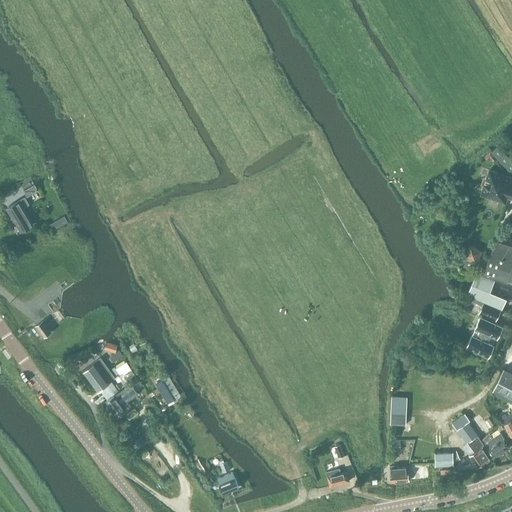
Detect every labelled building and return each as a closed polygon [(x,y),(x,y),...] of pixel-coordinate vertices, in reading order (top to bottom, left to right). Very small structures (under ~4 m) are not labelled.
[(511,162),(498,146),(492,151),(511,174),(511,162)] [(511,184),(511,181),(511,177),(489,169),(486,178),(492,181),(490,187),(484,185),(480,194),(505,202),(507,196),(511,197),(511,184)] [(25,193),(27,196),(35,191),(36,187),(34,183),(23,190),(25,193)] [(7,209),(10,214),(21,231),(33,224),(22,207),(29,203),(25,197),(24,196),(8,206),(7,209)] [(64,216),(54,222),(55,222),(57,227),(67,221),(64,216)] [(511,243),(505,241),(499,239),(491,248),(483,272),(511,282),(511,243)] [(463,256),(476,262),(482,250),(470,243),(463,256)] [(467,293),(502,308),(507,297),(490,290),(495,279),(476,271),(467,293)] [(501,308),(484,301),(482,305),(479,313),(478,315),(480,317),(475,328),(491,336),(491,334),(496,337),(501,327),(502,326),(494,322),(495,320),(501,308)] [(42,334),(44,336),(51,331),(50,330),(49,329),(46,325),(43,321),(43,320),(37,324),(36,325),(36,326),(39,329),(40,330),(42,334)] [(491,336),(475,328),(467,346),(488,355),(493,345),(488,342),(491,336)] [(106,341),(104,348),(115,351),(115,352),(117,345),(106,341)] [(2,351),(8,360),(11,358),(12,357),(5,349),(2,351)] [(119,349),(111,355),(110,356),(114,362),(123,355),(119,349)] [(101,357),(83,371),(98,391),(116,378),(101,357)] [(126,362),(116,368),(125,382),(135,376),(126,362)] [(511,372),(507,370),(503,368),(492,390),(511,400),(511,372)] [(157,381),(171,404),(182,398),(168,375),(157,381)] [(113,380),(97,392),(103,401),(119,389),(113,380)] [(125,386),(106,401),(117,417),(118,416),(117,415),(122,411),(123,413),(133,406),(128,400),(138,393),(138,392),(137,393),(131,385),(132,385),(132,384),(126,388),(125,386)] [(390,424),(406,424),(407,400),(407,396),(391,395),(390,424)] [(134,408),(125,415),(129,419),(138,412),(134,408)] [(511,412),(501,418),(504,423),(510,436),(511,436),(511,435),(511,412)] [(470,420),(464,413),(451,422),(457,429),(467,443),(467,442),(477,435),(468,421),(470,420)] [(484,444),(492,457),(509,446),(504,437),(502,439),(499,434),(484,444)] [(491,458),(483,446),(484,445),(477,435),(467,442),(474,451),(469,455),(477,467),(491,458)] [(138,436),(131,443),(136,449),(141,445),(144,442),(138,436)] [(400,441),(392,441),(392,452),(400,452),(400,441)] [(462,446),(469,455),(474,451),(467,442),(467,443),(462,446)] [(335,447),(339,457),(344,455),(340,444),(334,446),(335,447)] [(146,450),(140,454),(143,458),(149,453),(146,449),(146,450)] [(436,453),(436,464),(452,464),(452,462),(452,453),(440,453),(436,453)] [(220,464),(223,472),(230,469),(227,461),(220,464)] [(409,480),(408,470),(406,471),(406,466),(398,467),(399,465),(390,465),(391,482),(409,480)] [(410,470),(408,470),(409,480),(425,479),(425,476),(428,476),(427,465),(410,466),(410,470)] [(338,469),(331,470),(326,471),(330,486),(345,482),(349,481),(346,471),(339,473),(338,469)] [(217,478),(223,493),(239,487),(232,472),(217,478)]
